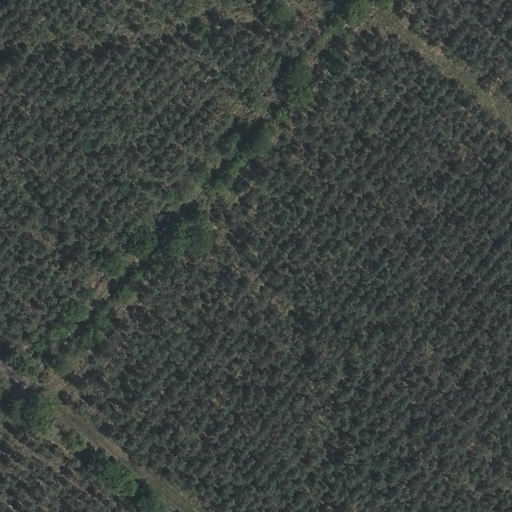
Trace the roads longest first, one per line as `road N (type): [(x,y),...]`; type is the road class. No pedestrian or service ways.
road 1 (track): [(0,448),(9,438),(9,411),(372,0)]
road 2 (track): [(0,365),(183,511)]
road 3 (track): [(370,1),(511,114)]
